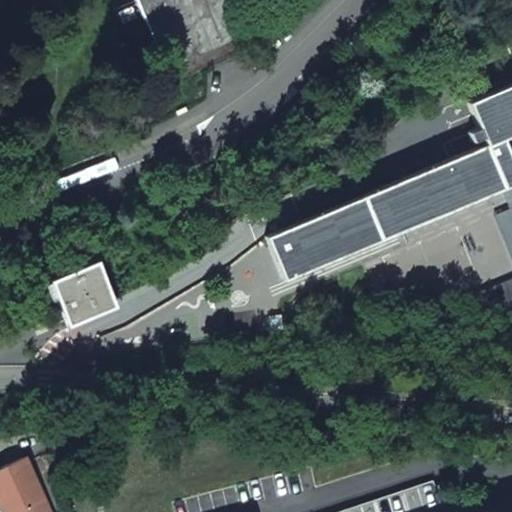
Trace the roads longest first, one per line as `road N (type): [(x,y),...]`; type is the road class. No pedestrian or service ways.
road 1 (residential): [(0,376),(511,413)]
road 2 (tertiary): [(0,221),(177,152),(245,113),(368,0)]
